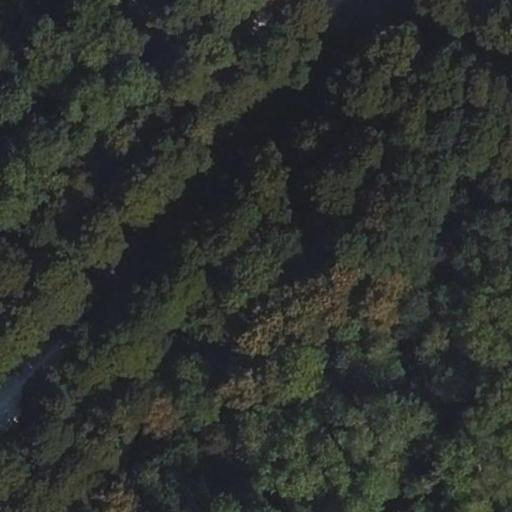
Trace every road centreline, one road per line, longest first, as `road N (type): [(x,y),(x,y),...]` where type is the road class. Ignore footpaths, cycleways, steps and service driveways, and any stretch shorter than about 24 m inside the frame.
road 1 (track): [(0,426),(411,0)]
road 2 (track): [(511,77),(323,0)]
